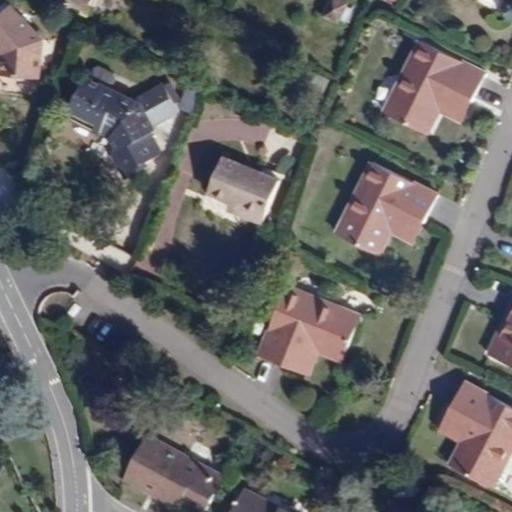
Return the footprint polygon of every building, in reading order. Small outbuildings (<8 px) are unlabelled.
[(63,0),(89,13),(95,0),(63,0)] [(352,9),(348,7),(349,3),(343,0),(329,0),(322,16),(339,24),(341,20),(346,23),(352,9)] [(40,78),(43,39),(10,5),(0,15),(0,50),(3,54),(1,75),(40,78)] [(473,100),(486,74),(419,41),(383,111),(430,135),(441,113),(452,91),(473,100)] [(155,125),(179,111),(165,83),(136,100),(87,77),(66,117),(99,134),(101,132),(109,137),(118,152),(132,175),(146,167),(144,163),(163,152),(153,133),(157,130),(155,125)] [(462,123),(473,100),(452,91),(441,113),(462,123)] [(263,223),(280,179),(224,157),(209,193),(231,202),(243,207),(239,214),(263,223)] [(392,234),(405,210),(424,220),(437,195),(370,162),(336,233),(382,255),(392,234)] [(239,214),(243,207),(231,202),(228,209),(239,214)] [(413,244),(424,220),(405,210),(392,234),(413,244)] [(341,362),(361,315),(287,285),(259,354),(286,365),(295,344),(320,354),(341,362)] [(504,335),(511,316),(511,301),(498,332),(504,335)] [(511,363),(511,316),(504,335),(498,332),(488,353),(511,363)] [(311,375),(320,354),(295,344),(286,365),(311,375)] [(494,488),(511,453),(511,407),(466,383),(452,409),(471,420),(459,442),(448,463),(494,488)] [(459,442),(471,420),(452,409),(440,431),(459,442)] [(194,511),(204,511),(224,476),(150,436),(128,477),(194,511)] [(288,511),(246,490),(234,511),(288,511)]
